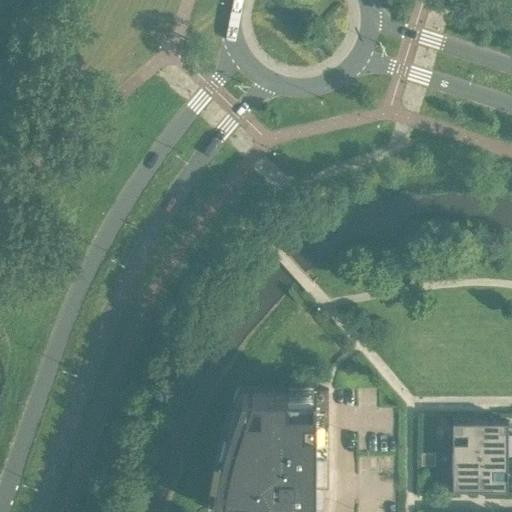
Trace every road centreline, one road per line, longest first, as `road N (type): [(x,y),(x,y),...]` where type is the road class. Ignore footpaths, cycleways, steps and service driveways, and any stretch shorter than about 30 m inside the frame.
road 1 (tertiary): [(238,52),(141,176),(97,250),(0,511)]
road 2 (tertiary): [(35,511),(93,347),(139,253),(216,137),(267,81)]
road 3 (secondary): [(359,56),(511,105)]
road 4 (secondary): [(511,68),(370,19)]
